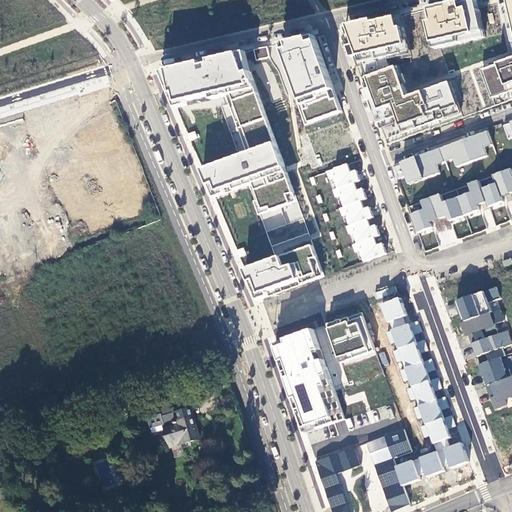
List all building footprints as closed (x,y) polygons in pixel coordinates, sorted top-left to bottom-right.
[(476,0),(469,0),(427,10),(436,50),(486,38),(476,0)] [(511,0),(502,0),(511,38),(511,57),(470,71),(485,110),(511,100),(511,0)] [(409,50),(399,16),(345,32),(363,86),(395,74),(389,56),(409,50)] [(315,36),(278,45),(306,126),(343,113),(315,36)] [(258,59),(269,54),(266,46),(254,50),(258,59)] [(246,52),(207,61),(216,96),(231,132),(269,119),(246,52)] [(207,61),(164,71),(177,105),(216,96),(207,61)] [(395,74),(363,86),(385,143),(461,115),(447,78),(403,95),(395,74)] [(114,119),(83,129),(113,216),(143,206),(114,119)] [(301,208),(269,119),(231,132),(239,154),(203,168),(216,199),(249,187),(262,221),(301,208)] [(511,121),(503,125),(508,137),(511,134),(511,121)] [(491,144),(486,130),(463,139),(471,160),(485,154),(483,147),(491,144)] [(471,160),(463,139),(439,148),(443,161),(453,157),(456,166),(471,160)] [(443,161),(439,148),(415,157),(422,177),(438,171),(435,164),(443,161)] [(422,177),(415,157),(392,165),(398,179),(403,176),(406,183),(422,177)] [(351,173),(348,165),(328,172),(330,180),(335,178),(338,189),(355,183),(361,181),(357,171),(351,173)] [(511,197),(511,174),(511,175),(509,168),(502,171),(511,197)] [(491,210),(511,201),(511,197),(502,171),(492,175),(495,183),(483,187),(491,210)] [(466,219),(491,210),(483,187),(479,177),(466,182),(469,191),(457,195),(466,219)] [(357,191),(355,183),(338,189),(334,191),(336,198),(342,196),(345,207),(361,202),(367,199),(363,189),(357,191)] [(442,229),(466,219),(457,195),(442,201),(439,192),(429,195),(442,229)] [(97,194),(68,204),(79,233),(108,223),(97,194)] [(419,237),(442,229),(429,195),(419,199),(422,209),(411,213),(419,237)] [(364,210),(361,202),(345,207),(340,209),(343,216),(348,215),(352,226),(368,220),(374,218),(370,208),(364,210)] [(0,262),(73,238),(63,208),(0,229),(0,262)] [(258,302),(326,277),(301,208),(262,221),(275,260),(247,271),(258,302)] [(371,228),(368,220),(352,226),(347,227),(350,235),(354,233),(358,244),(374,238),(380,236),(377,226),(371,228)] [(377,246),(374,238),(358,244),(353,245),(356,253),(361,251),(365,262),(387,254),(383,244),(377,246)] [(511,264),(511,260),(511,259),(503,262),(505,267),(511,264)] [(488,263),(447,277),(454,297),(496,283),(488,263)] [(496,283),(454,297),(463,321),(491,312),(488,301),(501,297),(496,283)] [(407,315),(400,296),(380,303),(391,330),(406,325),(403,316),(407,315)] [(491,312),(463,321),(471,342),(499,332),(496,324),(505,321),(501,308),(491,312)] [(350,317),(329,325),(342,363),(377,352),(364,318),(351,323),(350,317)] [(406,325),(391,330),(386,331),(391,344),(394,343),(396,348),(416,341),(414,335),(422,332),(418,321),(406,325)] [(499,332),(471,342),(479,365),(505,356),(503,348),(511,345),(511,341),(507,329),(499,332)] [(345,420),(314,330),(275,344),(306,434),(345,420)] [(416,341),(396,348),(392,350),(397,363),(402,361),(404,367),(424,360),(422,353),(429,350),(425,338),(416,341)] [(378,354),(383,366),(389,363),(384,351),(378,354)] [(505,356),(479,365),(485,384),(511,374),(511,356),(511,354),(505,356)] [(424,360),(404,367),(399,369),(404,382),(409,380),(411,387),(430,380),(427,372),(435,369),(431,358),(424,360)] [(511,374),(485,384),(493,410),(511,403),(511,374)] [(430,380),(411,387),(406,389),(410,401),(415,399),(417,406),(437,399),(434,391),(443,388),(439,377),(430,380)] [(437,399),(417,406),(414,408),(418,420),(422,418),(425,426),(445,419),(442,410),(450,407),(446,396),(437,399)] [(172,449),(201,441),(195,421),(197,420),(195,411),(175,416),(172,407),(164,409),(169,427),(166,428),(172,449)] [(445,419),(425,426),(421,427),(424,438),(429,436),(433,445),(447,440),(451,438),(448,430),(457,427),(453,416),(445,419)] [(62,430),(49,433),(50,439),(63,436),(62,430)] [(413,453),(404,430),(368,444),(393,511),(411,504),(404,487),(404,483),(397,467),(397,465),(395,460),(413,453)] [(447,440),(433,445),(435,451),(441,467),(447,465),(449,470),(470,462),(461,441),(449,445),(447,440)] [(361,466),(355,448),(316,462),(333,511),(350,511),(337,474),(361,466)] [(441,467),(435,451),(418,458),(423,471),(426,478),(444,471),(441,467)] [(423,471),(418,458),(397,465),(404,483),(418,478),(417,474),(423,471)]
